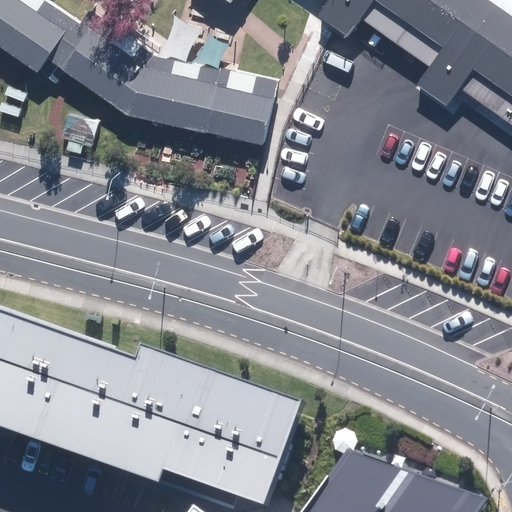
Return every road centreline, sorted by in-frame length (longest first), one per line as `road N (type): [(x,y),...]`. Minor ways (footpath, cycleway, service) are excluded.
road 1 (unclassified): [(511,444),(255,322),(0,258)]
road 2 (unclassified): [(0,213),(297,287),(511,396)]
